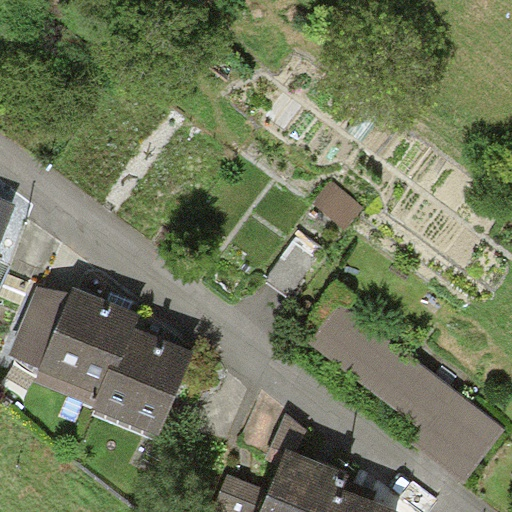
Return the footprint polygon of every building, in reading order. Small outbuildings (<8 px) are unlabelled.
[(10,357),(41,370),(71,298),(39,287),(10,357)] [(108,305),(74,291),(71,298),(41,370),(39,373),(99,399),(112,368),(120,371),(136,333),(141,319),(108,305)] [(505,428),(338,305),(309,344),(424,429),(411,446),(463,484),(505,428)] [(167,346),(136,333),(120,371),(112,368),(99,399),(93,413),(158,440),(194,357),(167,346)] [(267,459),(281,465),(286,454),(297,459),(307,432),(287,415),(267,459)] [(297,459),(286,454),(281,465),(261,511),(331,511),(340,492),(344,494),(349,481),(321,469),(297,459)] [(344,494),(340,492),(331,511),(389,511),(369,504),(344,494)]
